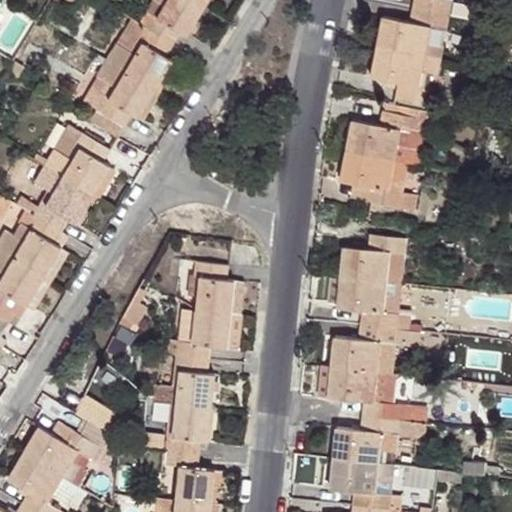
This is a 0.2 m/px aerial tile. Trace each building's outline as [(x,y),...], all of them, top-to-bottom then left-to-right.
[(66,17),(75,2),(71,0),(57,0),(52,9),(66,17)] [(116,60),(106,77),(156,106),(172,78),(166,75),(181,49),(187,53),(203,25),(159,0),(152,0),(145,13),(164,24),(157,35),(152,33),(145,44),(137,57),(142,61),(136,71),(116,60)] [(159,0),(203,25),(218,0),(159,0)] [(414,24),(450,31),(453,17),(438,14),(440,0),(443,0),(456,3),(456,0),(389,0),(389,4),(416,10),(414,24)] [(441,75),(444,60),(429,57),(432,42),(447,45),(450,31),(414,24),(411,37),(383,32),(378,63),(441,75)] [(137,57),(145,44),(131,35),(116,60),(136,71),(142,61),(137,57)] [(429,57),(444,60),(447,45),(432,42),(429,57)] [(25,54),(12,77),(18,81),(32,57),(25,54)] [(438,91),(441,75),(378,63),(372,93),(398,98),(395,114),(432,121),(435,106),(420,103),(423,88),(438,91)] [(18,81),(12,77),(4,89),(13,95),(21,82),(18,81)] [(104,114),(95,128),(125,144),(133,131),(139,134),(156,106),(106,77),(96,94),(115,105),(109,117),(104,114)] [(172,78),(156,106),(161,109),(178,81),(172,78)] [(81,119),(95,128),(104,114),(109,117),(115,105),(96,94),(81,119)] [(156,106),(139,134),(144,137),(161,109),(156,106)] [(389,120),(383,127),(424,135),(440,138),(441,130),(389,120)] [(352,137),(347,167),(396,176),(396,174),(416,177),(424,135),(383,127),(380,142),(352,137)] [(125,144),(95,128),(89,140),(119,156),(125,144)] [(75,163),(83,149),(68,141),(53,166),(73,177),(80,166),(75,163)] [(43,183),(93,212),(110,183),(104,180),(112,167),(83,149),(75,163),(80,166),(73,177),(53,166),(43,183)] [(396,176),(347,167),(341,197),(355,200),(368,202),(366,217),(404,223),(406,208),(391,206),(396,176)] [(34,231),(63,248),(70,237),(76,240),(93,212),(43,183),(33,199),(53,210),(46,223),(41,220),(34,231)] [(110,183),(93,212),(99,216),(116,187),(110,183)] [(368,202),(355,200),(352,214),(366,217),(368,202)] [(0,254),(0,266),(45,293),(61,265),(55,261),(63,248),(34,231),(26,245),(31,248),(24,259),(4,248),(0,254)] [(335,263),(332,292),(388,298),(390,269),(406,271),(407,255),(371,252),(370,267),(335,263)] [(45,293),(51,297),(68,269),(61,265),(45,293)] [(0,322),(7,327),(14,331),(22,317),(28,321),(45,293),(0,266),(0,288),(5,292),(0,299),(0,322)] [(406,271),(390,269),(388,298),(404,299),(406,271)] [(199,309),(197,325),(232,329),(235,297),(228,297),(229,281),(195,277),(194,292),(200,293),(199,309)] [(364,326),(363,341),(400,344),(401,330),(404,299),(388,298),(332,292),(323,291),(320,317),(330,318),(329,323),(364,326)] [(194,292),(189,292),(187,308),(199,309),(200,293),(194,292)] [(45,293),(28,321),(35,325),(51,297),(45,293)] [(232,329),(241,331),(244,298),(235,297),(232,329)] [(197,325),(197,331),(193,359),(178,358),(177,372),(210,376),(211,362),(229,363),(232,329),(197,325)] [(232,329),(229,363),(238,364),(241,331),(232,329)] [(193,359),(197,331),(181,330),(178,358),(193,359)] [(324,383),(380,388),(383,359),(399,360),(400,344),(363,341),(361,356),(327,353),(324,383)] [(400,344),(399,360),(411,362),(412,345),(400,344)] [(383,359),(380,388),(389,389),(396,389),(399,360),(383,359)] [(210,376),(177,372),(176,387),(180,387),(177,423),(212,427),(216,391),(209,391),(210,376)] [(375,450),(390,451),(391,436),(402,437),(403,422),(386,421),(389,389),(380,388),(324,383),(314,383),(311,412),(356,418),(353,447),(329,445),(326,479),(372,482),(373,467),(375,450)] [(167,451),(165,466),(201,471),(202,456),(209,457),(212,427),(177,423),(174,452),(167,451)] [(391,436),(390,451),(421,454),(422,439),(402,437),(391,436)] [(81,461),(40,437),(7,494),(28,508),(26,511),(54,511),(65,493),(81,461)] [(480,446),(478,464),(487,464),(489,448),(480,446)] [(389,468),(390,451),(375,450),(373,467),(389,468)] [(93,468),(81,461),(65,493),(79,502),(86,490),(83,488),(93,468)] [(181,481),(178,511),(213,511),(216,485),(200,484),(201,471),(165,466),(163,480),(181,481)] [(347,511),(387,511),(391,484),(372,482),(326,479),(323,508),(347,510),(347,511)]
